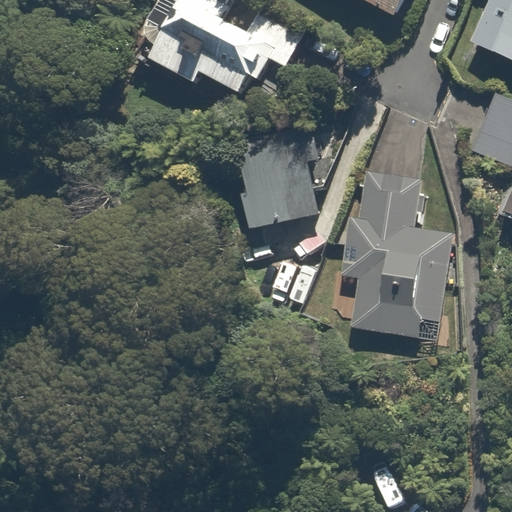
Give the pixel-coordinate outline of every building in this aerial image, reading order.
[(179,0),(149,57),(197,85),(202,75),(241,95),(249,81),(257,85),(269,63),(286,72),(303,40),(256,15),(246,33),(222,20),(233,0),(179,0)] [(407,0),(352,0),(396,22),(407,0)] [(511,0),(493,0),(472,46),(511,64),(511,0)] [(511,102),(496,96),(472,151),(511,168),(511,102)] [(314,126),(230,148),(251,231),(322,212),(310,167),(324,163),(314,126)] [(421,183),(365,177),(359,221),(347,219),(340,278),(356,280),(351,330),(424,339),(426,323),(443,325),(454,230),(416,226),(421,183)] [(511,187),(500,217),(511,222),(511,187)]
